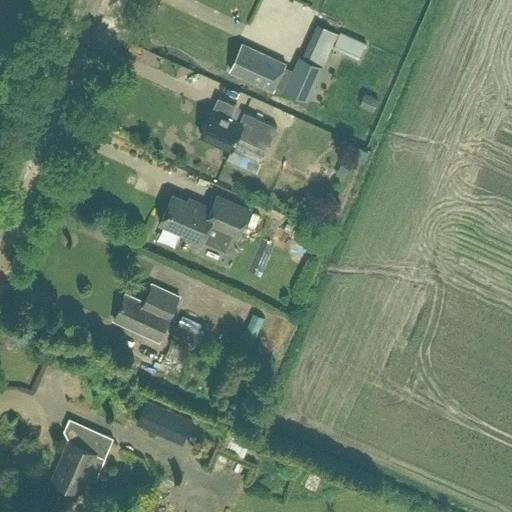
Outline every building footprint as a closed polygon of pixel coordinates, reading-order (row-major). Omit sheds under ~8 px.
[(241,42),(229,69),(274,90),(276,86),(307,100),(323,67),(301,57),(294,71),(285,67),(287,63),(241,42)] [(373,111),(379,98),(366,92),(360,105),(373,111)] [(239,121),(211,108),(199,134),(231,149),(238,135),(267,148),(277,126),(244,110),(239,121)] [(213,211),(172,193),(159,221),(187,233),(186,236),(200,243),(202,239),(225,249),(232,233),(237,235),(249,208),(220,195),(213,211)] [(158,340),(179,294),(152,282),(143,301),(125,293),(113,319),(158,340)] [(183,442),(192,420),(147,400),(137,422),(183,442)] [(96,479),(114,437),(90,427),(81,446),(68,439),(51,479),(55,480),(52,486),(54,489),(75,498),(78,497),(81,491),(88,476),(96,479)]
